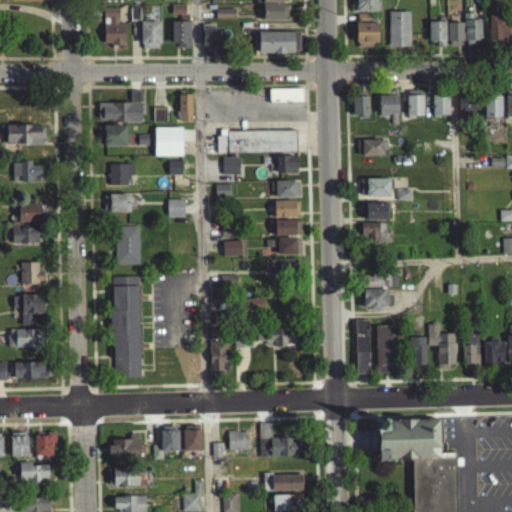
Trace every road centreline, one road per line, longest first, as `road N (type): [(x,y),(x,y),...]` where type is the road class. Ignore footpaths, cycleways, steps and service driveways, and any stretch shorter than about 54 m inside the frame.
road 1 (residential): [(83,511),(68,0)]
road 2 (residential): [(511,399),(0,408)]
road 3 (residential): [(511,67),(0,72)]
road 4 (residential): [(333,405),(326,0)]
